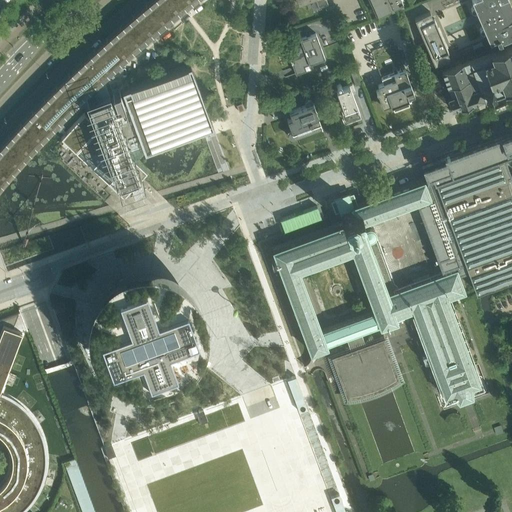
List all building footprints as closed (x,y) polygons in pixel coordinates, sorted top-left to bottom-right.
[(100,75),(122,55),(160,21),(180,6),(186,0),(152,0),(133,16),(94,51),(81,63),(77,66),(69,74),(57,86),(44,99),(32,111),(20,124),(9,136),(0,146),(0,180),(14,164),(60,114),(82,92),(90,86),(92,83),(95,81),(100,75)] [(371,0),(377,13),(402,2),(401,0),(371,0)] [(482,46),(465,0),(430,0),(417,5),(421,16),(415,18),(426,44),(415,48),(423,69),(435,65),(441,63),(472,51),(472,50),(482,46)] [(472,0),(474,5),(472,6),(471,9),(472,11),(474,12),(476,11),(478,16),(479,16),(480,18),(510,5),(508,0),(472,0)] [(511,8),(510,5),(480,18),(481,21),(483,26),(481,27),(480,29),(481,32),(483,32),(485,31),(487,36),(489,40),(491,38),(493,43),(498,41),(497,40),(511,33),(511,8)] [(335,15),(318,21),(321,28),(337,21),(335,15)] [(325,58),(316,33),(300,39),(302,46),(295,49),(296,52),(288,55),(294,69),(295,74),(306,70),(313,68),(312,63),(325,58)] [(511,43),(441,69),(451,95),(447,97),(451,108),(480,98),(504,89),(504,90),(506,90),(505,89),(511,86),(511,43)] [(145,151),(210,127),(213,126),(213,124),(190,65),(169,72),(155,78),(122,90),(126,100),(123,101),(120,92),(119,92),(114,94),(113,94),(119,111),(116,112),(109,93),(100,96),(97,97),(94,98),(88,100),(97,125),(93,122),(85,114),(64,135),(61,139),(76,152),(110,183),(111,183),(119,179),(117,176),(125,169),(132,188),(133,191),(140,184),(139,181),(137,176),(143,169),(133,159),(143,148),(145,151)] [(355,86),(361,83),(356,69),(350,71),(355,86)] [(378,85),(380,90),(379,89),(378,89),(377,90),(376,90),(376,91),(376,92),(377,93),(377,94),(378,94),(382,106),(388,104),(389,106),(390,107),(392,113),(413,106),(410,98),(410,96),(414,94),(412,87),(413,87),(422,84),(419,78),(410,82),(405,69),(381,77),(383,83),(378,85)] [(100,96),(95,81),(92,83),(97,97),(100,96)] [(316,100),(324,97),(319,83),(310,86),(316,100)] [(352,84),(349,85),(342,87),(341,85),(341,84),(340,84),(339,84),(339,83),(338,84),(337,84),(337,85),(336,85),(336,86),(336,87),(337,89),(334,90),(344,118),(349,116),(350,118),(360,114),(352,92),(355,91),(352,84)] [(322,126),(318,116),(313,101),(312,101),(312,100),(311,100),(311,99),(310,99),(309,99),(308,99),(307,99),(307,100),(306,100),(305,101),(305,102),(305,103),(305,104),(289,111),(291,116),(287,118),(293,137),(322,126)] [(511,129),(427,161),(421,163),(428,180),(433,178),(434,178),(434,179),(436,178),(437,180),(498,157),(497,156),(498,155),(502,164),(511,191),(511,158),(506,161),(502,151),(511,147),(511,129)] [(428,180),(424,181),(430,196),(439,192),(447,213),(450,212),(468,260),(465,262),(466,264),(456,268),(458,272),(467,269),(475,290),(477,290),(477,288),(511,274),(511,191),(502,164),(498,155),(497,156),(498,157),(437,180),(436,178),(434,179),(434,178),(433,178),(428,180)] [(360,330),(379,323),(380,325),(397,319),(395,315),(413,308),(444,394),(452,392),(458,399),(472,394),(471,384),(479,381),(447,296),(464,290),(458,272),(456,268),(466,264),(465,262),(468,260),(450,212),(447,213),(439,192),(430,196),(424,181),(424,179),(383,194),(353,205),(353,204),(354,204),(354,202),(353,202),(352,202),(352,201),(350,198),(350,197),(351,196),(351,194),(334,200),(335,202),(336,202),(337,203),(338,206),(338,207),(338,208),(337,208),(337,210),(340,209),(340,211),(341,212),(341,213),(341,214),(340,214),(343,222),(273,248),(310,351),(312,351),(327,345),(327,343),(345,336),(352,354),(337,359),(340,367),(339,367),(348,392),(349,392),(349,393),(357,392),(365,390),(373,387),(380,384),(388,380),(391,379),(394,376),(394,375),(385,350),(385,351),(382,343),(367,348),(360,330)] [(88,321),(88,323),(88,325),(88,327),(88,329),(88,331),(88,333),(89,336),(89,338),(90,340),(91,342),(91,344),(92,346),(93,347),(94,349),(95,351),(96,353),(97,355),(98,357),(99,358),(100,360),(102,362),(103,363),(104,365),(106,366),(107,368),(109,369),(111,370),(112,372),(114,373),(116,374),(118,375),(119,376),(121,377),(123,378),(125,379),(127,379),(129,380),(131,381),(133,381),(135,382),(137,382),(139,382),(141,383),(143,383),(145,383),(148,383),(150,383),(152,383),(154,383),(156,383),(158,382),(160,382),(162,381),(164,381),(166,380),(168,379),(170,379),(172,378),(174,377),(176,376),(178,375),(179,374),(181,373),(183,372),(185,370),(186,369),(188,368),(189,366),(191,365),(192,363),(194,362),(195,360),(196,358),(197,357),(198,355),(200,353),(201,351),(202,349),(202,347),(203,346),(204,344),(205,342),(205,340),(206,338),(206,336),(207,333),(207,331),(207,329),(207,327),(208,325),(208,323),(208,321),(207,319),(207,317),(207,315),(207,313),(206,311),(206,309),(205,307),(205,305),(204,303),(203,301),(202,299),(202,297),(201,295),(200,293),(198,291),(197,290),(196,288),(195,286),(194,285),(192,283),(191,281),(189,280),(188,278),(186,277),(185,276),(183,275),(181,273),(179,272),(178,271),(176,270),(174,269),(172,268),(170,267),(168,267),(166,266),(164,265),(162,265),(160,264),(158,264),(156,264),(154,263),(152,263),(150,263),(148,263),(145,263),(143,263),(141,263),(139,264),(137,264),(135,264),(133,265),(131,265),(129,266),(127,267),(125,267),(123,268),(121,269),(119,270),(118,271),(116,272),(114,273),(112,275),(111,276),(109,277),(107,279),(106,280),(104,281),(103,283),(102,285),(100,286),(99,288),(98,290),(97,291),(96,293),(95,295),(94,297),(93,299),(92,301),(91,303),(91,305),(90,307),(89,309),(89,311),(88,313),(88,315),(88,317),(88,319),(88,321)] [(18,311),(29,339),(23,355),(39,399),(39,400),(48,425),(48,427),(78,511),(346,511),(339,493),(307,408),(295,376),(287,356),(279,334),(268,338),(109,397),(70,292),(39,303),(26,308),(18,311)] [(0,433),(2,436),(5,438),(7,441),(8,444),(10,448),(11,451),(12,455),(12,458),(12,461),(12,465),(11,468),(10,471),(9,474),(7,477),(5,480),(4,482),(0,486),(0,511),(20,511),(22,511),(27,505),(32,500),(36,494),(39,487),(41,483),(43,474),(44,465),(45,457),(44,449),(44,446),(43,442),(41,437),(39,432),(37,428),(35,425),(33,421),(30,417),(26,413),(22,409),(18,406),(15,403),(11,401),(6,398),(1,396),(0,398),(0,397),(0,388),(22,330),(13,327),(19,312),(15,314),(0,319),(0,433)]
